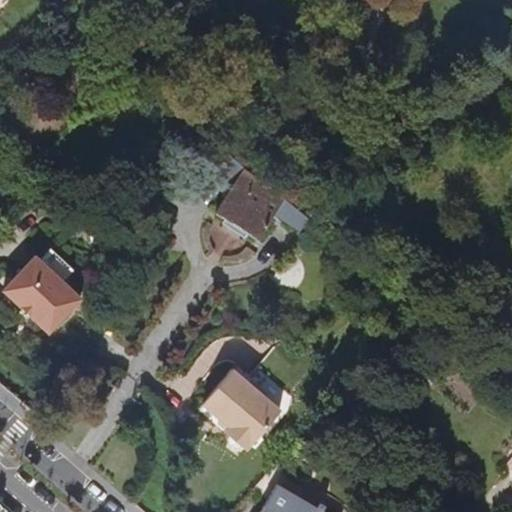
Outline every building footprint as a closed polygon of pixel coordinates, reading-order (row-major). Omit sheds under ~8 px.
[(98,42),(124,63),(140,43),(115,21),(98,42)] [(511,58),(511,22),(494,40),(511,59),(511,58)] [(299,231),(308,218),(222,146),(211,163),(237,180),(216,212),(226,218),(223,223),(246,236),(248,232),(258,238),(273,214),(299,231)] [(51,251),(40,262),(62,283),(73,272),(51,251)] [(35,257),(5,290),(48,330),(78,298),(62,283),(40,262),(35,257)] [(511,292),(495,307),(511,325),(511,292)] [(249,448),(278,413),(264,401),(263,396),(249,385),(244,386),(230,373),(201,408),(228,431),(224,436),(244,452),(248,447),(249,448)] [(324,511),(322,511),(324,506),(319,503),(316,507),(277,485),(261,511),(324,511)]
